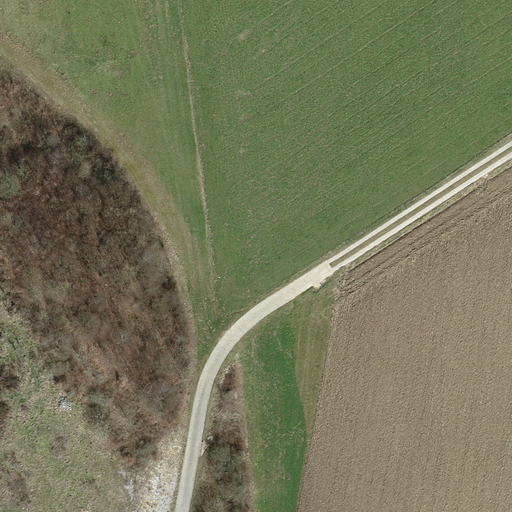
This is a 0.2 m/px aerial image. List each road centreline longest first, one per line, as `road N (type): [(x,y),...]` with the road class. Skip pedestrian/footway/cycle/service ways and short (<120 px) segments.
road 1 (track): [(511,143),(274,298),(205,367),(177,511)]
road 2 (motorway): [(26,511),(0,338)]
